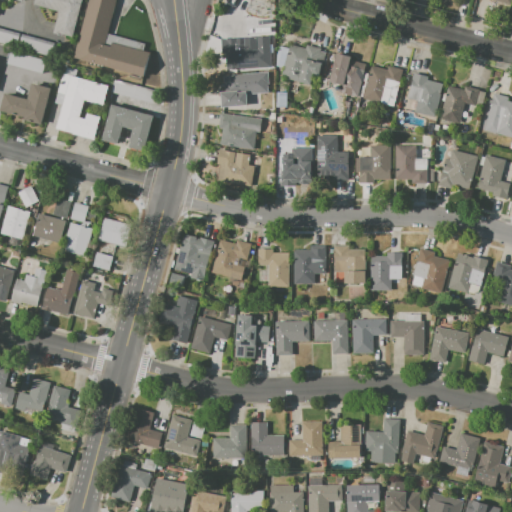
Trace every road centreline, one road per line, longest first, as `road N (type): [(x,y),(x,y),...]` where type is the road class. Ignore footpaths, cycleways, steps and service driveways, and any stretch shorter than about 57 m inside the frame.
road 1 (tertiary): [(173,0),(183,77),(178,156),(82,511)]
road 2 (residential): [(511,231),(468,218),(265,214),(0,143)]
road 3 (residential): [(511,410),(398,387),(198,386),(0,333)]
road 4 (residential): [(511,52),(330,0)]
